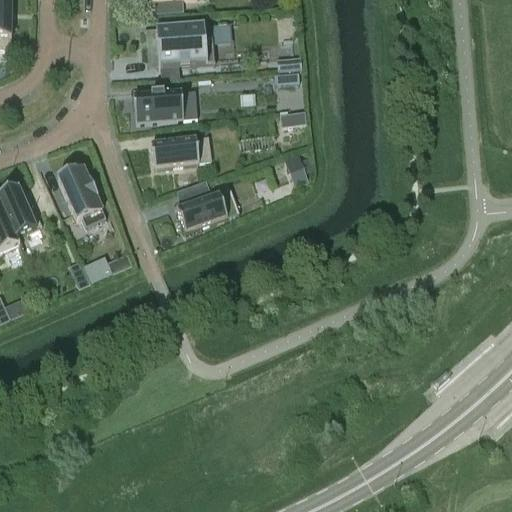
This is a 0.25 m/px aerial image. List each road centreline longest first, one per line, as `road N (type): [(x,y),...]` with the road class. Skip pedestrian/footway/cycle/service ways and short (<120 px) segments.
road 1 (primary): [(310,511),(370,483),(479,403)]
road 2 (residential): [(0,167),(77,137),(91,116),(99,53)]
